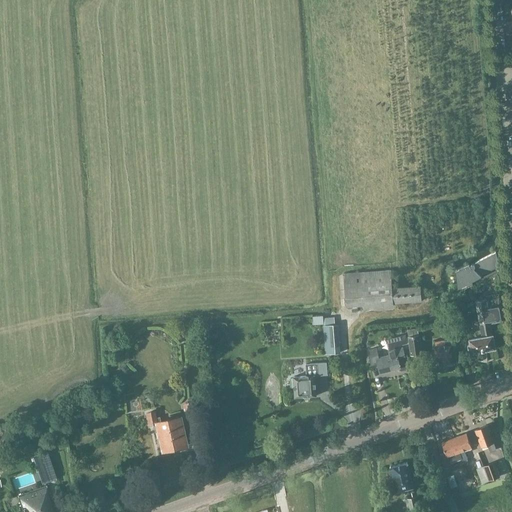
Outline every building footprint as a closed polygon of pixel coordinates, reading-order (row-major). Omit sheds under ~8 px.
[(498,266),(496,252),(475,262),(475,265),(470,267),(469,264),(455,272),(458,288),(481,276),(481,275),(498,266)] [(343,274),(344,280),(346,307),(421,301),(420,286),(392,288),(391,270),(343,274)] [(491,322),(504,320),(499,293),(485,296),(485,299),(475,300),(479,320),(471,322),(474,338),(469,339),(472,352),(496,348),(491,322)] [(326,355),(340,353),(337,315),(322,316),(326,355)] [(421,354),(419,335),(418,329),(407,330),(408,337),(411,356),(421,354)] [(407,343),(405,335),(395,337),(395,338),(391,339),(393,347),(397,346),(407,343)] [(452,363),(454,363),(451,340),(434,342),(434,346),(433,346),(435,365),(447,363),(447,365),(448,365),(452,365),(452,364),(452,363)] [(401,371),(411,368),(407,355),(404,356),(402,348),(389,351),(390,355),(379,357),(377,348),(369,350),(371,355),(368,356),(371,366),(378,364),(380,372),(392,368),(392,369),(400,367),(401,371)] [(306,376),(293,377),(294,398),(303,397),(308,397),(316,396),(315,376),(327,375),(326,363),(306,364),(306,376)] [(187,416),(196,414),(194,402),(184,404),(187,416)] [(164,450),(188,445),(181,417),(161,422),(160,417),(157,418),(155,411),(147,413),(149,425),(157,423),(164,450)] [(490,452),(496,450),(493,442),(487,425),(475,430),(481,447),(487,444),(490,452)] [(469,464),(467,459),(464,450),(472,447),(466,433),(454,437),(462,459),(463,461),(464,465),(469,464)] [(450,463),(462,459),(454,437),(442,442),(446,452),(440,454),(445,468),(449,466),(450,463)] [(38,472),(52,467),(46,452),(33,456),(38,472)] [(409,493),(414,492),(413,487),(407,462),(390,466),(397,491),(407,488),(409,493)] [(490,479),(498,476),(494,465),(486,468),(490,479)] [(455,468),(448,470),(452,482),(458,480),(455,468)] [(55,511),(46,486),(18,496),(23,511),(55,511)] [(411,511),(419,510),(416,496),(407,498),(407,499),(405,500),(407,507),(409,506),(411,511)]
